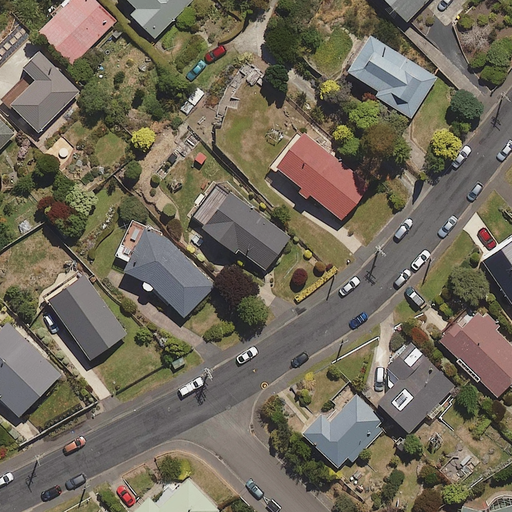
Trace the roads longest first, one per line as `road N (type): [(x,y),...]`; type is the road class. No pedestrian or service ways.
road 1 (residential): [(178,401),(356,302),(511,118)]
road 2 (residential): [(0,496),(178,401)]
road 3 (residential): [(289,511),(178,401)]
